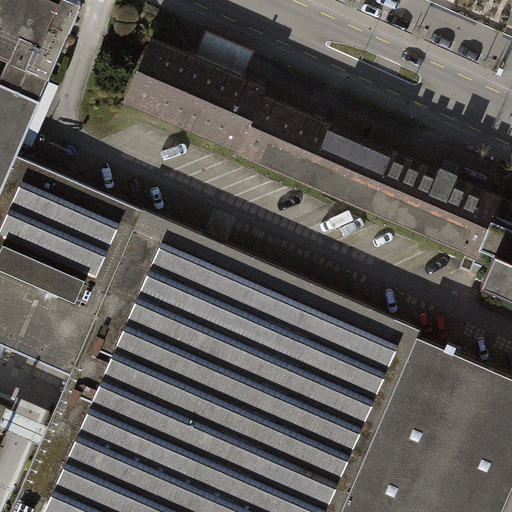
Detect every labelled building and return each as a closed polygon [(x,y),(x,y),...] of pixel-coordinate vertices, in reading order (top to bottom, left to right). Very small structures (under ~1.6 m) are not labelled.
[(0,0),(0,206),(20,161),(43,108),(86,12),(58,0),(0,0)] [(511,0),(430,0),(448,7),(511,35),(511,0)] [(124,101),(499,262),(504,249),(511,252),(511,201),(505,198),(507,194),(450,170),(322,115),(265,90),(268,84),(221,64),(204,57),(153,34),(124,101)] [(0,348),(69,378),(141,213),(20,161),(0,206),(0,348)] [(500,511),(511,487),(511,371),(141,213),(69,378),(13,511),(500,511)] [(488,285),(511,294),(511,252),(504,249),(499,262),(488,285)]
